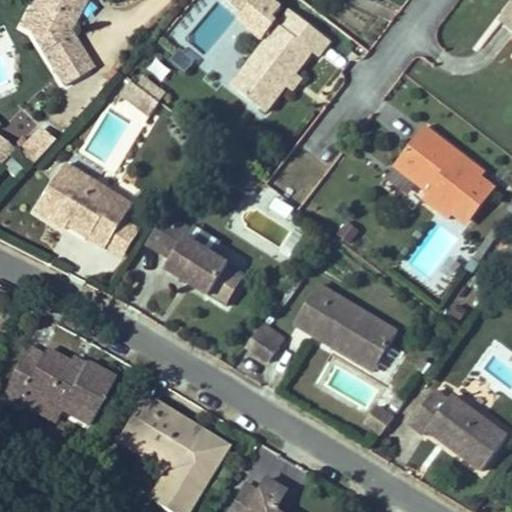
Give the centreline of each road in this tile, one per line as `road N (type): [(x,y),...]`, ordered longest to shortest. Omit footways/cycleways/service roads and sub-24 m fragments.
road 1 (residential): [(0,243),(459,511)]
road 2 (residential): [(456,0),(309,194)]
